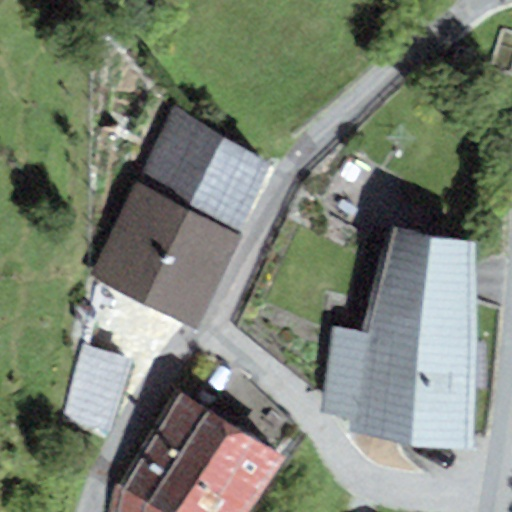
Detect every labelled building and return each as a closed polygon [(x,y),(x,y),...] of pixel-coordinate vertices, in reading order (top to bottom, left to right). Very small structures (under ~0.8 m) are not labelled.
[(268,143),(179,99),(141,174),(231,218),(268,143)] [(138,172),(91,266),(187,314),(234,220),(231,218),(141,174),(138,172)] [(353,401),(351,412),(404,422),(466,427),(469,227),(387,214),(363,318),(353,401)] [(363,318),(332,315),(322,397),(353,401),(363,318)] [(134,346),(83,335),(67,410),(119,421),(134,346)] [(229,511),(273,439),(175,382),(122,471),(114,511),(229,511)]
